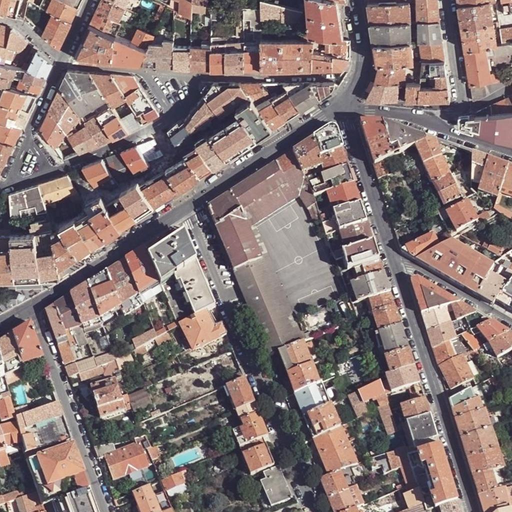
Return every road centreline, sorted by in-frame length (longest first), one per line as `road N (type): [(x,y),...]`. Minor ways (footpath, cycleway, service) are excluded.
road 1 (residential): [(188,206),(315,511)]
road 2 (residential): [(393,256),(473,511)]
road 3 (residential): [(32,306),(108,511)]
road 4 (residential): [(50,173),(171,118),(146,70)]
road 5 (tertiary): [(32,306),(188,206)]
road 6 (residential): [(146,70),(329,76)]
road 7 (tertiary): [(188,206),(341,106)]
road 8 (residential): [(341,106),(393,256)]
road 9 (residential): [(447,0),(460,106),(431,126)]
road 10 (residential): [(511,326),(393,256)]
